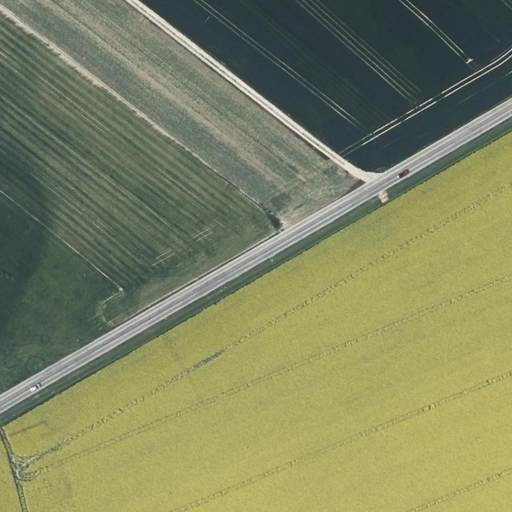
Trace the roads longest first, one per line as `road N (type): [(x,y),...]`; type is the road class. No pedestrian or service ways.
road 1 (tertiary): [(511,107),(0,403)]
road 2 (track): [(130,0),(374,187)]
